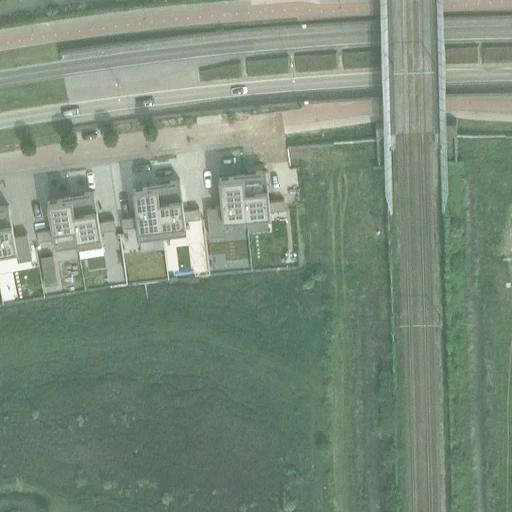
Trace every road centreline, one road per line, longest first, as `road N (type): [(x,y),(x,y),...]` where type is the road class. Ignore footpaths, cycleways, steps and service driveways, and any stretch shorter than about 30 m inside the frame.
road 1 (primary): [(0,125),(322,83),(511,76)]
road 2 (primary): [(511,32),(377,37),(0,81)]
road 3 (residential): [(0,169),(274,120)]
